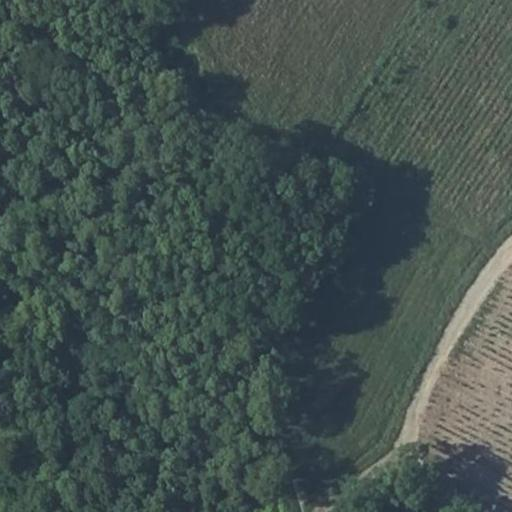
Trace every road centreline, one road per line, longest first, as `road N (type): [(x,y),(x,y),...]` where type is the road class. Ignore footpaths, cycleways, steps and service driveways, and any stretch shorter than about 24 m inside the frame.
road 1 (track): [(511,251),(454,330),(411,422),(438,491),(458,511)]
road 2 (track): [(411,422),(320,511)]
